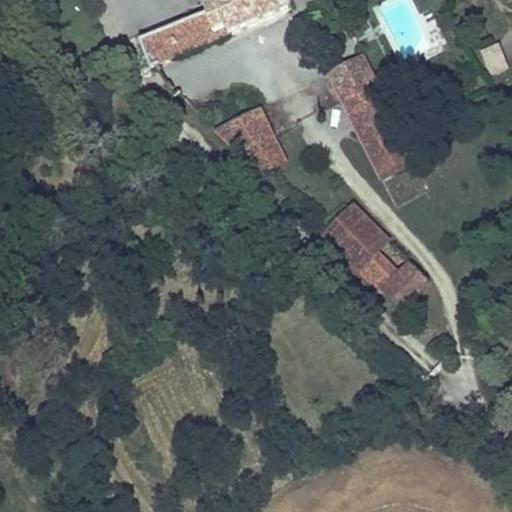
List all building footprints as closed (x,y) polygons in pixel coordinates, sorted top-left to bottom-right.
[(282,0),(214,0),(219,13),(146,41),(155,67),(287,13),(282,0)] [(490,76),(509,69),(498,42),(479,50),(490,76)] [(338,107),(378,87),(362,57),(324,79),(338,107)] [(386,142),(403,134),(378,87),(338,107),(362,155),(386,142)] [(236,156),(270,137),(257,110),(217,132),(236,156)] [(402,174),(420,164),(403,134),(386,142),(402,174)] [(282,163),(270,137),(236,156),(253,178),(282,163)] [(378,186),(402,174),(386,142),(362,155),(378,186)] [(327,240),(362,274),(373,262),(379,255),(387,246),(352,213),(327,240)] [(395,284),(403,277),(379,255),(373,262),(395,284)] [(362,274),(409,320),(417,312),(407,298),(424,277),(413,267),(403,277),(395,284),(373,262),(362,274)]
